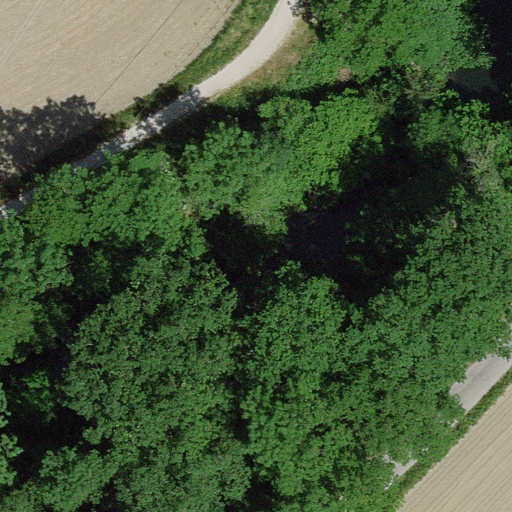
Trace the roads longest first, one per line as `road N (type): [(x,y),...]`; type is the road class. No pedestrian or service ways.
road 1 (track): [(294,0),(279,29),(221,86),(0,215)]
road 2 (unclassified): [(511,343),(343,511)]
